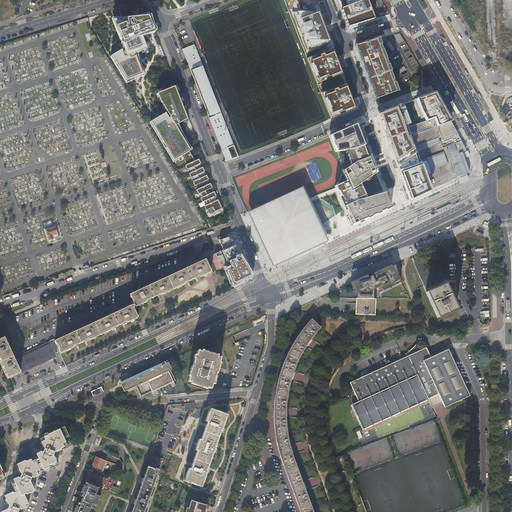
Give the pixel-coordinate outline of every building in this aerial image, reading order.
[(327,30),(325,31),(307,0),(302,0),(291,7),(312,43),(325,35),(324,33),(328,31),(327,30)] [(337,0),(348,28),(374,20),(366,0),(337,0)] [(122,49),(113,60),(125,81),(141,75),(133,55),(144,51),(140,35),(143,34),(144,35),(153,30),(148,17),(115,20),(122,40),(121,40),(124,50),(123,51),(122,49)] [(355,46),(375,99),(397,91),(377,39),(355,46)] [(182,50),(226,162),(238,157),(194,45),(182,50)] [(331,49),(307,59),(331,119),(354,109),(331,49)] [(221,209),(217,201),(218,200),(216,197),(215,197),(213,193),(214,192),(213,189),(212,189),(209,184),(211,184),(209,180),(208,181),(206,176),(207,176),(205,172),(204,173),(202,168),(203,168),(201,164),(200,165),(198,160),(196,161),(189,151),(191,150),(177,125),(187,119),(175,87),(160,93),(160,101),(171,118),(168,120),(165,114),(150,123),(173,162),(183,156),(183,157),(183,158),(187,166),(186,166),(188,171),(190,170),(191,174),(190,175),(192,179),(193,178),(195,182),(193,183),(195,187),(197,186),(199,190),(197,191),(199,195),(201,195),(203,198),(201,199),(203,204),(205,203),(206,207),(205,207),(207,212),(208,211),(210,215),(221,209)] [(410,127),(433,189),(447,182),(457,178),(457,177),(463,174),(469,172),(463,155),(462,152),(466,150),(464,147),(451,121),(435,92),(415,100),(423,122),(410,127)] [(433,189),(410,127),(407,120),(404,121),(399,106),(378,113),(410,200),(433,189)] [(390,209),(358,124),(330,137),(340,163),(341,167),(341,172),(340,177),(338,182),(335,186),(353,225),(390,209)] [(273,200),(248,212),(272,262),(273,265),(327,241),(307,199),(302,187),(273,200)] [(55,226),(45,229),(49,240),(59,237),(55,226)] [(56,354),(56,355),(65,351),(73,347),(73,346),(88,339),(89,340),(111,329),(123,323),(126,322),(138,317),(133,307),(147,301),(146,300),(162,293),(162,294),(184,283),(199,276),(211,271),(205,259),(130,294),(134,303),(106,316),(55,341),(54,339),(50,341),(50,343),(56,354)] [(356,291),(356,298),(359,298),(362,298),(375,298),(379,299),(379,292),(401,282),(398,275),(395,263),(352,283),(355,291),(356,291)] [(31,267),(7,267),(7,270),(3,271),(3,278),(31,277),(31,267)] [(444,284),(426,292),(438,318),(456,309),(444,284)] [(355,314),(374,315),(375,298),(362,298),(359,298),(356,298),(355,314)] [(313,511),(299,473),(293,457),(292,453),(289,445),(288,440),(288,435),(287,426),(286,421),(286,417),(286,405),(287,400),(287,395),(289,387),(290,381),(291,377),(292,374),(295,368),(297,364),(299,359),(304,351),(306,347),(309,343),(312,339),(315,334),(321,327),(312,319),(310,321),(304,328),(299,335),(295,342),(293,345),(288,354),(286,357),(282,366),(281,369),(279,374),(277,381),(276,386),(275,392),(275,396),(275,400),(274,412),(274,418),(275,430),(276,441),(277,446),(278,452),(281,460),(283,468),(290,485),(300,511),(313,511)] [(50,343),(20,357),(15,359),(5,337),(0,339),(0,361),(8,378),(52,358),(51,356),(56,354),(50,343)] [(350,382),(359,402),(352,405),(363,429),(427,400),(431,408),(441,404),(443,408),(470,395),(469,395),(448,349),(449,349),(448,349),(430,357),(426,348),(421,350),(417,352),(413,348),(408,353),(405,354),(406,354),(407,356),(404,358),(402,354),(397,357),(398,360),(396,362),(394,359),(389,362),(388,360),(385,362),(386,363),(384,364),(385,366),(365,375),(365,374),(362,375),(362,377),(350,382)] [(215,380),(217,372),(216,372),(219,361),(217,361),(218,356),(215,355),(215,354),(199,350),(198,351),(195,351),(194,356),(192,355),(191,359),(192,359),(190,367),(189,367),(187,377),(189,378),(187,382),(191,383),(191,385),(207,389),(207,387),(211,388),(212,383),(214,383),(215,380)] [(120,383),(120,384),(166,363),(169,369),(171,368),(167,361),(120,383)] [(166,363),(120,384),(123,390),(146,380),(147,381),(152,392),(172,383),(175,381),(169,369),(166,363)] [(146,380),(123,390),(124,392),(147,381),(146,380)] [(152,392),(154,396),(174,387),(172,383),(152,392)] [(189,468),(188,471),(184,480),(201,486),(207,470),(206,470),(213,452),(214,452),(215,448),(214,448),(221,430),(227,414),(210,408),(205,421),(207,421),(201,439),(199,439),(195,450),(197,450),(191,468),(189,468)] [(11,482),(14,490),(15,491),(13,492),(13,491),(4,495),(9,505),(8,508),(0,511),(18,511),(20,509),(26,506),(25,505),(27,504),(28,502),(24,494),(26,493),(27,494),(32,492),(34,488),(31,481),(32,477),(39,474),(37,470),(49,465),(50,468),(59,464),(54,454),(55,451),(61,448),(67,445),(64,439),(69,436),(64,426),(57,430),(56,428),(44,434),(45,436),(40,438),(42,442),(40,442),(43,447),(44,447),(45,448),(43,451),(42,452),(41,451),(36,453),(38,458),(32,461),(31,459),(26,461),(25,460),(17,463),(22,473),(20,477),(19,477),(19,476),(13,479),(14,481),(11,482)] [(426,446),(439,443),(436,429),(424,432),(425,434),(420,435),(420,437),(423,436),(424,440),(426,446)] [(383,451),(387,462),(401,456),(403,450),(400,449),(402,443),(396,441),(396,440),(393,439),(391,444),(389,439),(388,443),(386,438),(379,441),(380,445),(383,446),(381,447),(380,450),(382,454),(383,451)] [(0,479),(4,477),(3,474),(6,473),(2,464),(9,460),(1,442),(0,442),(0,479)] [(163,458),(152,454),(144,476),(131,511),(143,511),(159,470),(158,470),(163,458)] [(106,460),(96,456),(92,466),(102,470),(106,460)] [(351,471),(353,474),(363,468),(358,461),(355,463),(358,467),(351,471)] [(86,482),(96,486),(100,477),(89,473),(86,482)] [(96,486),(86,482),(85,485),(84,485),(83,487),(82,490),(81,492),(83,493),(81,496),(83,497),(82,498),(81,501),(81,503),(79,502),(77,505),(76,507),(74,510),(75,510),(73,511),(90,511),(91,510),(90,509),(91,507),(93,508),(95,505),(96,505),(97,504),(98,504),(99,501),(98,501),(100,495),(96,494),(97,492),(97,493),(99,489),(98,489),(99,487),(96,486)] [(204,511),(207,505),(191,500),(186,511),(204,511)]
